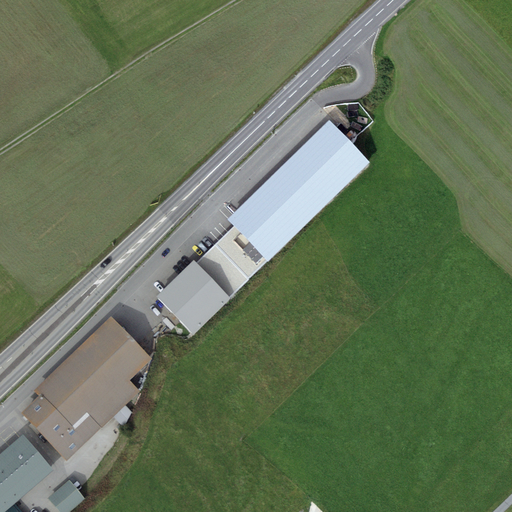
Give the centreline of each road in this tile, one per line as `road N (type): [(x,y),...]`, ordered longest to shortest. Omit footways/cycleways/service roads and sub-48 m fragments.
road 1 (residential): [(0,415),(312,109)]
road 2 (track): [(0,153),(239,0)]
road 3 (primary): [(395,0),(192,191)]
road 4 (primary): [(0,389),(192,191)]
road 5 (primary): [(192,191),(0,362)]
